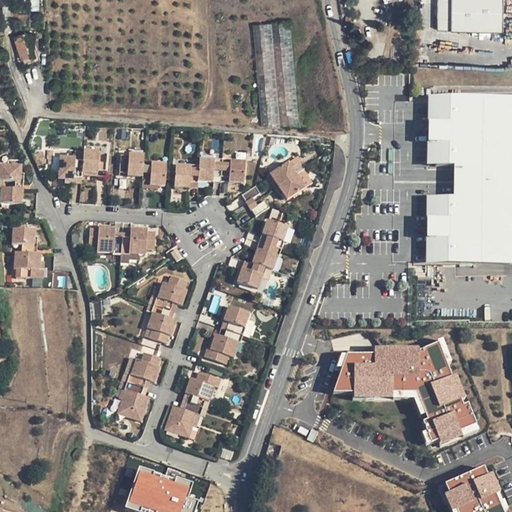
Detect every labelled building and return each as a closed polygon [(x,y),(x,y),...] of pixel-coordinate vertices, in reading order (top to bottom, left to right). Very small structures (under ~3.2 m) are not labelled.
[(504,0),(438,0),(439,31),(505,31),(504,0)] [(298,128),(299,127),(292,34),(290,22),(289,22),(254,25),(261,122),(262,125),(298,128)] [(33,48),(34,44),(35,34),(24,32),(14,37),(23,59),(35,55),(33,48)] [(35,55),(23,59),(26,66),(38,62),(35,55)] [(511,101),(425,101),(424,170),(452,170),(451,201),(424,201),(423,272),(511,272),(511,101)] [(81,172),(89,173),(96,173),(97,170),(105,171),(106,154),(98,154),(98,152),(83,151),(82,160),(81,172)] [(128,176),(143,176),(144,165),(144,155),(130,154),(130,156),(121,156),(120,172),(128,173),(128,176)] [(57,179),(64,179),(72,180),(73,177),(81,178),(81,172),(82,160),(74,160),(75,158),(59,157),(57,179)] [(213,160),(198,159),(198,161),(197,180),(212,181),(212,175),(221,176),(222,158),(214,157),(213,160)] [(229,176),(228,183),(238,184),(242,184),(245,162),(230,161),(230,158),(222,158),(221,176),(229,176)] [(176,187),(188,188),(189,182),(196,183),(197,180),(198,161),(190,161),(190,167),(177,166),(176,187)] [(270,175),(278,187),(296,176),(288,163),(270,175)] [(152,166),(144,165),(143,176),(143,182),(151,182),(151,186),(159,186),(165,186),(167,165),(153,164),(152,166)] [(18,183),(18,175),(19,168),(0,166),(0,181),(14,183),(18,183)] [(303,167),(297,171),(308,186),(313,182),(303,167)] [(304,189),(296,176),(278,187),(286,200),(304,189)] [(151,182),(143,182),(142,186),(142,189),(159,190),(159,186),(151,186),(151,182)] [(241,196),(245,203),(259,194),(255,187),(241,196)] [(0,204),(19,205),(18,218),(33,219),(35,191),(21,190),(14,189),(0,188),(0,204)] [(261,198),(259,194),(245,203),(248,207),(261,198)] [(248,207),(249,209),(263,201),(261,198),(248,207)] [(268,209),(263,201),(249,209),(254,217),(268,209)] [(266,222),(261,235),(266,237),(264,245),(280,251),(284,243),(281,242),(286,229),(266,222)] [(114,238),(114,234),(115,228),(99,227),(98,230),(89,229),(88,245),(97,246),(97,253),(113,253),(112,257),(120,257),(121,238),(114,238)] [(291,242),(295,229),(290,228),(286,241),(291,242)] [(32,245),(32,238),(32,232),(10,230),(9,244),(21,245),(32,245)] [(130,230),(130,235),(130,238),(121,238),(120,257),(128,258),(128,255),(145,256),(145,250),(154,250),(155,234),(147,234),(147,231),(130,230)] [(258,243),(255,252),(260,253),(264,245),(258,243)] [(35,253),(35,250),(36,246),(32,245),(21,245),(20,252),(23,252),(35,253)] [(277,259),(280,251),(264,245),(260,253),(255,252),(250,264),(265,270),(271,271),(275,258),(277,259)] [(181,257),(175,248),(170,252),(176,260),(181,257)] [(33,270),(53,271),(54,254),(35,253),(23,252),(20,252),(13,252),(12,269),(16,269),(16,278),(32,279),(33,270)] [(245,273),(240,271),(238,277),(235,283),(255,291),(260,279),(263,276),(265,270),(250,264),(248,263),(245,273)] [(148,296),(146,303),(167,310),(170,303),(174,305),(178,306),(183,292),(181,291),(184,282),(168,277),(165,286),(160,284),(154,298),(148,296)] [(146,303),(143,311),(149,313),(144,328),(149,330),(147,338),(162,344),(165,336),(168,337),(173,321),(169,320),(164,319),(167,310),(146,303)] [(174,305),(170,303),(167,310),(164,319),(169,320),(174,305)] [(227,323),(224,333),(240,338),(244,329),(242,329),(247,316),(226,308),(222,322),(227,323)] [(138,326),(144,328),(149,313),(143,311),(138,326)] [(141,336),(147,338),(149,330),(144,328),(141,336)] [(238,345),(240,338),(224,333),(221,340),(213,337),(208,350),(205,349),(201,358),(223,366),(226,357),(232,359),(237,345),(238,345)] [(346,358),(331,398),(351,397),(350,405),(411,404),(432,454),(477,435),(441,345),(419,354),(373,352),(373,359),(346,358)] [(139,360),(134,358),(128,374),(124,372),(122,372),(120,380),(124,381),(140,387),(143,379),(152,382),(158,367),(155,366),(158,359),(142,353),(139,360)] [(129,357),(124,372),(128,374),(134,358),(129,357)] [(187,396),(185,403),(200,408),(203,401),(206,402),(212,387),(215,389),(218,381),(204,376),(197,373),(194,381),(189,379),(183,394),(187,396)] [(138,394),(140,387),(124,381),(121,388),(123,389),(115,412),(138,421),(147,397),(138,394)] [(187,396),(183,394),(178,409),(182,410),(185,403),(187,396)] [(200,408),(185,403),(182,410),(178,409),(171,406),(162,429),(185,437),(194,414),(197,415),(200,408)] [(483,472),(443,488),(447,497),(442,499),(447,511),(504,511),(490,478),(486,479),(483,472)] [(189,511),(197,492),(144,475),(132,511),(189,511)]
